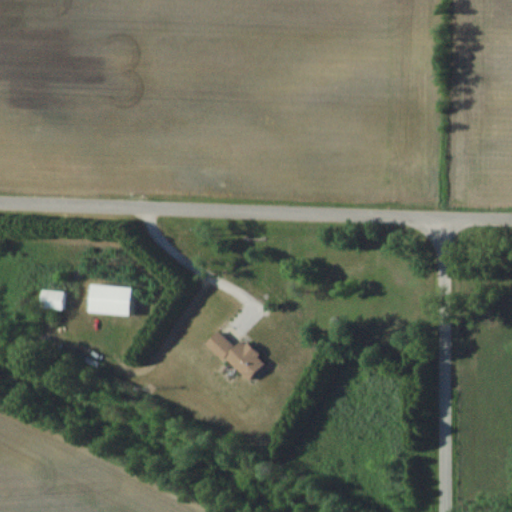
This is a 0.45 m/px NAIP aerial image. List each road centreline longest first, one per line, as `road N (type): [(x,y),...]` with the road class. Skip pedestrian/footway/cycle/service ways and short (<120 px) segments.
road 1 (residential): [(0,196),(511,215)]
road 2 (residential): [(445,511),(452,215)]
